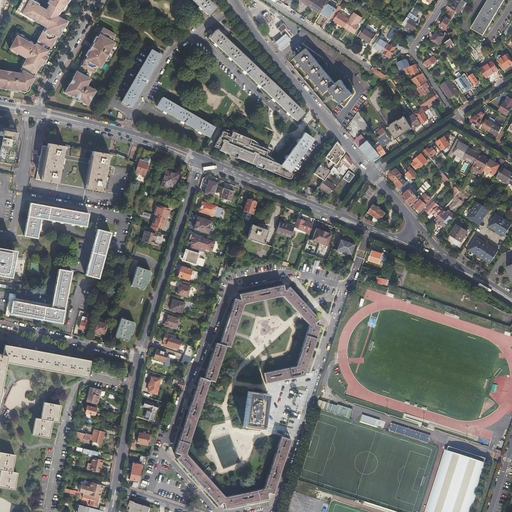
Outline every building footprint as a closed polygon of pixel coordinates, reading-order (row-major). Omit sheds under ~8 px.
[(50,48),(57,37),(58,38),(66,23),(56,17),(59,11),(61,12),(64,5),(65,6),(68,0),(49,0),(47,4),(49,5),(46,11),(26,0),(22,0),(16,11),(45,28),(37,41),(50,48)] [(191,0),(208,15),(215,7),(211,4),(207,0),(191,0)] [(327,3),(328,2),(325,0),(314,0),(311,5),(321,12),(327,3)] [(454,3),(451,8),(456,11),(458,13),(465,2),(462,0),(456,0),(455,3),(454,3)] [(487,0),(471,28),(482,35),(503,0),(487,0)] [(330,18),(336,9),(327,3),(321,12),(320,14),(329,19),(330,18)] [(341,7),(339,5),(336,9),(330,18),(354,34),(359,26),(338,12),(341,7)] [(440,27),(444,30),(456,11),(451,8),(447,5),(446,8),(451,11),(447,18),(446,17),(442,23),(441,23),(439,26),(440,27)] [(413,6),(402,25),(408,29),(409,27),(413,30),(418,23),(411,19),(417,9),(416,8),(413,6)] [(276,28),(285,39),(292,34),(282,23),(276,28)] [(115,35),(102,27),(97,37),(95,36),(92,42),(94,43),(89,51),(88,50),(84,55),(85,56),(80,65),(94,73),(97,67),(101,69),(102,66),(101,66),(105,60),(107,61),(108,60),(111,53),(112,52),(110,51),(115,43),(112,41),(115,35)] [(375,35),(363,27),(358,35),(370,43),(375,35)] [(360,67),(301,28),(297,33),(356,73),(360,67)] [(209,38),(296,121),(303,113),(299,109),(287,97),(271,82),(254,66),(234,47),(222,35),(216,30),(214,33),(210,29),(207,32),(210,35),(209,36),(209,37),(209,38)] [(431,39),(436,42),(442,33),(441,32),(440,34),(436,31),(431,39)] [(273,42),(279,49),(289,41),(284,33),(273,42)] [(50,48),(37,41),(35,44),(35,43),(34,45),(18,36),(10,49),(26,59),(20,69),(21,69),(19,73),(12,72),(12,71),(5,70),(4,70),(0,69),(0,86),(1,87),(1,88),(8,89),(9,88),(20,90),(26,91),(35,77),(33,76),(40,64),(42,65),(47,56),(45,55),(50,48)] [(373,47),(382,52),(388,44),(379,38),(373,47)] [(447,47),(454,43),(451,39),(450,40),(449,39),(447,40),(448,41),(445,43),(447,47)] [(388,44),(382,52),(389,57),(395,49),(396,47),(400,49),(403,46),(397,42),(394,40),(391,46),(388,44)] [(329,89),(341,104),(352,95),(339,80),(335,83),(305,48),(294,57),(324,93),(329,89)] [(122,102),(131,107),(133,103),(144,84),(157,61),(161,55),(152,50),(122,102)] [(431,51),(430,53),(426,58),(427,60),(425,62),(425,61),(423,64),(425,68),(436,60),(439,58),(436,55),(431,51)] [(498,60),(504,69),(511,63),(511,60),(508,54),(498,60)] [(400,70),(410,66),(407,60),(405,59),(396,62),(400,70)] [(480,69),(486,78),(498,70),(493,61),(480,69)] [(417,68),(415,64),(410,66),(403,69),(400,70),(397,72),(400,76),(402,76),(406,74),(406,75),(410,73),(411,75),(419,72),(417,68)] [(90,79),(94,73),(80,65),(77,71),(90,79)] [(379,72),(373,66),(370,70),(377,75),(379,72)] [(91,79),(90,79),(77,71),(76,71),(76,72),(73,75),(70,82),(67,87),(64,92),(73,97),(79,101),(80,101),(87,105),(96,91),(87,86),(91,79)] [(453,79),(463,93),(474,86),(468,77),(465,74),(464,72),(464,71),(453,79)] [(366,91),(371,87),(359,73),(354,77),(366,91)] [(428,81),(423,73),(420,75),(419,75),(412,79),(418,88),(426,82),(428,81)] [(465,74),(468,77),(469,79),(474,86),(479,83),(473,74),(469,76),(467,73),(465,74)] [(440,85),(449,99),(458,93),(449,79),(440,85)] [(426,82),(418,88),(417,88),(422,96),(416,99),(418,103),(421,100),(424,99),(422,96),(430,91),(427,87),(428,85),(426,82)] [(418,103),(425,112),(428,110),(425,106),(436,98),(433,94),(422,102),(421,100),(418,103)] [(460,98),(464,104),(468,101),(464,95),(460,98)] [(205,135),(209,137),(214,128),(162,98),(156,107),(161,110),(182,122),(205,135)] [(499,110),(507,115),(511,105),(511,99),(509,98),(506,103),(504,102),(499,110)] [(433,116),(437,113),(433,107),(429,109),(433,116)] [(425,112),(429,119),(433,116),(429,109),(428,110),(425,112)] [(414,114),(421,124),(428,119),(422,110),(416,114),(415,113),(414,113),(414,114)] [(363,133),(369,128),(359,114),(358,111),(353,117),(363,133)] [(471,121),(478,125),(485,114),(482,112),(471,119),(471,121)] [(411,128),(413,130),(421,124),(414,114),(406,120),(411,128)] [(388,128),(395,138),(411,128),(406,120),(404,117),(388,128)] [(489,131),(493,124),(486,120),(482,127),(489,131)] [(496,139),(499,133),(498,132),(501,128),(493,124),(489,131),(493,133),(494,132),(496,132),(493,138),(496,139)] [(377,138),(382,146),(391,140),(383,128),(375,134),(378,138),(377,138)] [(0,129),(0,144),(0,146),(0,161),(13,164),(12,168),(18,169),(19,163),(13,162),(18,133),(0,129)] [(291,173),(289,172),(313,140),(304,133),(299,141),(286,158),(280,165),(266,156),(266,154),(267,150),(250,143),(251,140),(232,133),(231,135),(223,132),(216,145),(220,148),(220,149),(230,153),(229,155),(237,158),(238,156),(256,164),(256,166),(263,169),(264,167),(272,171),(272,172),(288,179),(289,178),(290,178),(291,176),(291,174),(291,173)] [(371,162),(373,162),(386,153),(373,134),(371,135),(376,142),(379,146),(375,150),(361,134),(355,139),(361,146),(360,147),(359,147),(368,158),(371,162)] [(436,142),(442,150),(450,145),(451,145),(455,137),(450,135),(447,141),(444,137),(436,142)] [(455,153),(462,158),(468,147),(469,145),(464,143),(461,141),(461,140),(458,137),(448,154),(453,157),(455,153)] [(335,165),(344,153),(339,147),(335,142),(323,159),(325,160),(326,158),(327,159),(330,155),(333,157),(331,158),(329,160),(330,161),(329,164),(331,165),(332,163),(335,165)] [(41,181),(58,184),(65,146),(48,143),(44,167),(41,181)] [(436,165),(439,169),(441,167),(438,164),(437,163),(430,156),(431,155),(432,156),(436,153),(432,147),(429,150),(428,148),(424,151),(436,165)] [(462,158),(473,164),(479,153),(468,147),(462,158)] [(110,153),(93,150),(86,189),(103,192),(110,153)] [(148,151),(144,150),(142,156),(143,159),(143,158),(149,160),(152,161),(155,153),(148,151)] [(158,171),(162,156),(155,153),(152,161),(150,168),(158,171)] [(473,164),(483,170),(484,169),(490,159),(479,153),(473,164)] [(414,161),(411,164),(416,170),(419,167),(420,168),(427,161),(421,154),(413,160),(414,161)] [(443,164),(446,158),(443,154),(438,158),(443,164)] [(336,178),(340,180),(349,168),(352,163),(349,159),(345,155),(340,162),(344,164),(341,169),(342,170),(336,178)] [(140,159),(139,161),(136,172),(144,175),(148,163),(149,160),(143,158),(143,159),(143,160),(140,159)] [(490,159),(484,169),(494,174),(499,165),(490,159)] [(324,181),(325,179),(329,173),(330,172),(321,165),(323,164),(321,163),(313,173),(324,181)] [(497,176),(509,183),(511,178),(511,172),(502,167),(497,176)] [(407,181),(410,185),(413,183),(410,180),(417,174),(412,168),(403,176),(407,181)] [(399,188),(402,192),(407,187),(410,185),(407,181),(405,183),(400,177),(402,175),(397,169),(390,174),(390,177),(399,188)] [(167,185),(174,187),(178,175),(166,170),(161,185),(167,187),(167,185)] [(343,179),(349,183),(353,176),(347,171),(343,179)] [(443,183),(446,186),(450,182),(449,181),(442,173),(440,176),(439,176),(444,181),(443,183)] [(329,195),(335,186),(325,179),(324,181),(319,187),(329,195)] [(217,186),(218,183),(208,180),(204,194),(213,196),(215,192),(217,186)] [(456,191),(457,193),(459,192),(451,182),(449,184),(456,191)] [(234,191),(217,186),(215,192),(222,194),(221,198),(231,201),(234,191)] [(300,192),(312,197),(316,191),(304,186),(300,192)] [(418,199),(419,200),(419,199),(421,197),(420,196),(419,197),(418,196),(417,197),(410,189),(402,195),(406,201),(411,205),(418,199)] [(421,197),(419,199),(420,200),(414,206),(420,211),(431,199),(424,193),(421,197)] [(254,208),(256,202),(247,199),(244,211),(253,214),(255,209),(254,208)] [(437,217),(443,209),(433,201),(426,210),(430,214),(432,212),(437,217)] [(489,209),(477,201),(472,209),(471,209),(466,217),(479,225),(482,221),(483,221),(487,213),(489,209)] [(199,211),(213,215),(216,206),(202,202),(199,211)] [(24,236),(37,238),(41,218),(86,227),(88,214),(78,212),(79,211),(76,210),(76,211),(59,208),(59,207),(56,207),(56,208),(40,204),(37,203),(37,204),(30,203),(27,222),(26,222),(25,225),(26,226),(24,236)] [(370,210),(368,212),(380,221),(386,213),(380,209),(381,208),(378,206),(377,207),(374,204),(373,205),(372,206),(370,210)] [(155,215),(166,219),(169,209),(158,205),(155,215)] [(444,227),(455,215),(448,210),(446,212),(443,209),(437,217),(435,219),(444,227)] [(511,224),(496,214),(488,226),(492,229),(491,230),(498,235),(500,233),(504,236),(511,224)] [(150,229),(155,231),(157,226),(163,228),(166,219),(155,215),(150,229)] [(193,228),(208,233),(211,222),(197,217),(193,228)] [(301,228),(310,231),(313,223),(297,218),(294,227),(301,229),(301,228)] [(277,233),(290,237),(294,227),(280,222),(277,233)] [(242,251),(267,260),(272,246),(263,243),(267,229),(264,228),(263,224),(258,224),(257,226),(251,224),(242,251)] [(450,234),(461,241),(467,231),(456,224),(450,234)] [(86,275),(99,278),(101,269),(102,269),(103,266),(102,265),(107,246),(108,246),(109,243),(108,243),(110,233),(98,229),(86,275)] [(312,240),(327,246),(331,234),(316,229),(312,240)] [(141,241),(153,244),(156,234),(144,231),(141,241)] [(199,247),(198,250),(204,252),(205,249),(213,251),(216,242),(191,234),(189,239),(191,240),(190,244),(191,244),(199,247)] [(476,237),(468,250),(475,254),(475,253),(483,258),(482,259),(490,263),(498,250),(476,237)] [(336,251),(350,256),(354,245),(349,243),(349,241),(340,238),(336,251)] [(0,274),(11,277),(15,251),(0,248),(0,274)] [(184,260),(199,265),(201,258),(198,257),(199,254),(187,250),(184,260)] [(369,260),(379,263),(382,253),(372,250),(369,260)] [(131,285),(145,289),(150,271),(137,266),(131,285)] [(178,276),(188,280),(192,270),(181,266),(178,276)] [(54,322),(62,323),(66,300),(67,301),(67,300),(68,298),(67,298),(70,281),(71,281),(71,279),(70,279),(72,271),(58,269),(51,308),(12,301),(10,313),(18,315),(18,316),(21,317),(21,316),(34,318),(34,319),(37,320),(37,319),(52,321),(52,322),(54,323),(54,322)] [(376,283),(388,286),(390,280),(377,277),(376,283)] [(224,506),(224,508),(268,498),(268,496),(271,493),(273,494),(290,439),(280,436),(264,487),(263,488),(225,496),(208,477),(213,473),(208,467),(203,472),(186,453),(186,452),(209,380),(214,381),(226,346),(229,346),(243,305),(244,303),(281,295),(283,296),(308,324),(308,325),(296,365),(294,366),(263,372),(265,383),(300,376),(300,373),(303,371),(305,371),(319,325),(318,325),(317,321),(318,319),(289,286),(287,287),(283,286),(282,284),(239,293),(239,295),(236,298),(234,298),(219,343),(215,342),(203,378),(199,376),(174,452),(178,453),(178,456),(176,459),(218,506),(220,504),(224,506)] [(177,294),(187,297),(191,287),(180,284),(177,294)] [(170,309),(181,313),(185,303),(173,299),(170,309)] [(79,329),(87,331),(92,315),(88,314),(86,323),(81,322),(79,329)] [(169,327),(176,329),(179,319),(168,315),(165,324),(170,325),(169,327)] [(368,326),(374,327),(376,319),(370,317),(368,326)] [(115,336),(129,341),(134,322),(121,318),(115,336)] [(93,331),(104,334),(108,322),(97,319),(97,322),(96,321),(93,331)] [(167,343),(166,345),(171,347),(172,347),(178,348),(180,341),(174,339),(175,336),(165,332),(162,341),(164,342),(167,343)] [(5,345),(3,355),(2,362),(5,362),(88,377),(88,375),(84,374),(85,368),(89,369),(91,361),(5,345)] [(191,357),(194,347),(188,345),(185,355),(191,357)] [(164,365),(169,366),(170,364),(168,363),(170,358),(166,356),(167,353),(156,349),(154,356),(156,357),(155,359),(164,362),(164,365)] [(185,355),(184,354),(182,360),(184,361),(189,363),(191,357),(185,355)] [(149,388),(158,389),(160,379),(151,377),(149,388)] [(98,405),(102,391),(90,388),(87,402),(98,405)] [(242,426),(263,429),(267,394),(247,391),(242,426)] [(144,418),(153,420),(158,404),(146,400),(143,407),(147,408),(144,418)] [(33,435),(50,437),(53,421),(58,422),(61,405),(44,402),(41,419),(36,418),(33,435)] [(336,407),(326,403),(324,410),(350,419),(352,410),(337,405),(336,407)] [(94,416),(96,409),(87,406),(85,413),(94,416)] [(379,420),(361,415),(359,422),(377,428),(379,420)] [(157,420),(155,428),(158,429),(162,430),(165,423),(157,420)] [(84,440),(102,444),(105,433),(94,430),(93,436),(75,432),(73,440),(83,443),(84,440)] [(152,446),(155,436),(139,433),(137,443),(152,446)] [(430,438),(417,434),(415,440),(429,444),(430,438)] [(470,511),(486,464),(485,463),(486,459),(449,446),(447,451),(445,450),(424,511),(470,511)] [(98,456),(99,452),(77,447),(76,451),(98,456)] [(0,473),(0,486),(14,489),(17,473),(12,472),(14,455),(0,452),(0,469),(1,470),(0,473)] [(141,463),(146,464),(149,457),(141,455),(139,463),(141,463)] [(91,470),(98,472),(99,468),(100,464),(102,464),(103,460),(93,458),(91,464),(92,464),(91,470)] [(138,483),(141,465),(133,463),(130,479),(134,480),(133,482),(138,483)] [(100,497),(100,498),(103,485),(90,482),(92,477),(78,473),(74,491),(76,491),(100,497)] [(97,507),(100,497),(76,491),(75,495),(83,497),(81,503),(97,507)]
